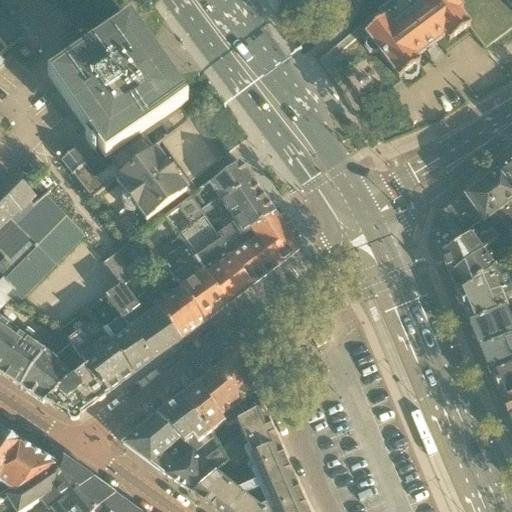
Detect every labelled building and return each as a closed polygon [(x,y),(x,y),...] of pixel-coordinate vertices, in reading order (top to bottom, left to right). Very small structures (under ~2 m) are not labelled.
[(383,21),(365,34),(368,39),(366,41),(365,48),(369,54),(376,55),(379,53),(399,80),(403,77),(405,80),(412,81),(417,77),(418,70),(416,67),(420,64),(416,59),(445,37),(449,42),(469,27),(470,26),(459,12),(463,9),(456,0),(392,0),(377,12),(383,21)] [(511,0),(456,0),(463,9),(459,12),(470,26),(469,27),(485,49),(486,49),(511,28),(511,0)] [(0,59),(19,42),(0,21),(0,59)] [(188,106),(152,53),(130,21),(48,79),(88,137),(85,139),(86,140),(85,141),(93,152),(94,151),(103,164),(110,159),(110,160),(188,106)] [(198,193),(198,192),(191,183),(223,159),(194,118),(190,122),(189,121),(162,144),(175,162),(167,168),(157,153),(117,183),(147,223),(186,193),(190,199),(192,198),(198,193)] [(85,166),(86,166),(74,151),(72,152),(73,153),(64,160),(63,159),(61,161),(73,176),(85,166)] [(511,185),(511,163),(502,171),(511,185)] [(221,204),(253,183),(240,164),(209,185),(219,200),(202,212),(205,217),(222,205),(221,204)] [(458,203),(444,213),(461,237),(483,221),(485,224),(498,214),(502,219),(507,217),(511,224),(511,185),(502,171),(488,181),(478,188),(465,198),(458,203)] [(30,203),(31,203),(36,199),(10,174),(0,184),(0,230),(9,221),(10,221),(17,213),(18,214),(27,206),(30,203)] [(275,215),(274,214),(253,183),(221,204),(222,205),(236,224),(218,236),(224,246),(231,245),(240,238),(247,234),(275,215)] [(0,309),(9,300),(16,307),(85,236),(44,197),(33,206),(31,203),(30,203),(27,206),(18,214),(17,213),(10,221),(37,248),(4,281),(0,284),(0,309)] [(205,217),(202,212),(201,212),(192,198),(190,199),(165,218),(185,245),(227,307),(253,288),(241,273),(256,262),(240,238),(231,245),(224,246),(218,236),(205,217)] [(266,254),(276,269),(300,251),(275,215),(247,234),(254,243),(257,240),(267,254),(266,254)] [(508,234),(511,231),(511,224),(507,217),(502,219),(501,220),(499,218),(484,229),(482,227),(471,235),(470,235),(441,256),(449,276),(508,234)] [(0,277),(4,281),(37,248),(10,221),(9,221),(0,230),(0,255),(4,260),(0,264),(0,277)] [(253,288),(276,269),(266,254),(267,254),(257,240),(254,243),(247,234),(240,238),(256,262),(241,273),(253,288)] [(511,256),(511,240),(508,234),(449,276),(458,295),(457,295),(457,296),(509,259),(511,256)] [(205,324),(227,307),(185,245),(160,263),(173,281),(205,324)] [(469,325),(511,306),(511,289),(511,287),(504,290),(500,279),(511,272),(511,266),(509,259),(457,296),(459,299),(464,309),(463,309),(469,325)] [(149,300),(139,307),(124,288),(129,284),(117,267),(110,273),(121,287),(105,298),(121,318),(152,363),(181,343),(149,300)] [(181,343),(205,324),(173,281),(149,300),(181,343)] [(511,306),(470,325),(477,344),(478,344),(481,350),(511,337),(511,306)] [(341,338),(349,333),(339,316),(331,320),(326,323),(336,339),(340,337),(341,338)] [(121,318),(103,332),(102,333),(134,376),(152,363),(121,318)] [(0,374),(19,388),(43,354),(53,359),(70,346),(67,342),(59,332),(45,345),(32,336),(33,335),(20,326),(15,333),(0,320),(0,374)] [(70,346),(85,367),(86,367),(108,395),(124,383),(134,376),(102,333),(103,332),(95,321),(78,335),(67,342),(70,346)] [(308,333),(317,349),(326,344),(317,328),(308,333)] [(491,377),(511,368),(511,337),(481,350),(480,351),(488,370),(489,369),(492,376),(491,376),(491,377)] [(43,405),(72,380),(71,379),(53,359),(43,354),(19,388),(43,405)] [(237,422),(261,408),(240,360),(232,359),(199,386),(224,425),(225,424),(227,428),(237,422)] [(71,379),(72,380),(94,406),(108,395),(86,367),(85,367),(71,379)] [(503,402),(511,398),(511,368),(491,377),(499,395),(503,402)] [(77,418),(94,406),(72,380),(43,405),(43,406),(45,405),(72,419),(74,419),(77,418)] [(210,435),(224,425),(199,386),(181,399),(210,435)] [(511,398),(503,402),(502,403),(508,417),(511,427),(511,398)] [(198,444),(210,435),(181,399),(158,417),(194,454),(165,477),(192,494),(215,474),(219,472),(209,457),(201,464),(194,455),(202,449),(198,444)] [(307,511),(261,408),(237,422),(237,423),(248,449),(243,451),(244,453),(249,461),(253,471),(251,472),(256,483),(259,490),(267,507),(260,510),(244,497),(237,491),(215,474),(192,494),(192,495),(213,511),(307,511)] [(165,477),(194,454),(158,417),(123,446),(165,477)] [(0,474),(20,445),(3,434),(0,437),(0,474)] [(15,495),(57,469),(20,445),(0,474),(0,496),(1,495),(6,498),(7,499),(15,495)] [(219,472),(228,463),(220,450),(209,457),(219,472)] [(234,470),(249,461),(244,453),(229,463),(234,470)] [(41,502),(48,511),(50,511),(53,510),(93,481),(64,461),(57,469),(15,495),(7,499),(15,511),(25,511),(28,511),(29,511),(32,509),(32,508),(41,502)] [(93,481),(53,510),(50,511),(97,511),(115,497),(93,481)] [(118,511),(125,505),(115,497),(97,511),(118,511)]
